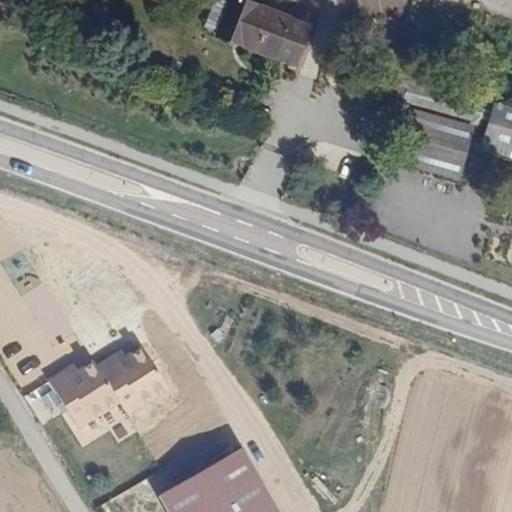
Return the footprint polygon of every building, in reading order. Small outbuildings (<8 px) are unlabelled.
[(280,68),(295,28),(239,8),(224,49),(280,68)] [(413,107),(421,86),(425,76),(396,65),(384,96),(413,107)] [(492,122),(495,114),(421,86),(413,107),(411,115),(484,142),(488,133),(492,122)] [(75,363),(49,381),(76,430),(119,403),(128,414),(172,388),(142,345),(127,354),(123,349),(98,365),(95,359),(79,368),(75,363)] [(279,511),(243,450),(163,496),(171,511),(279,511)]
